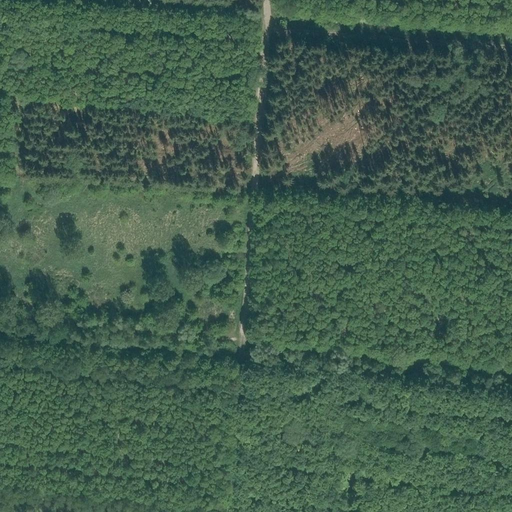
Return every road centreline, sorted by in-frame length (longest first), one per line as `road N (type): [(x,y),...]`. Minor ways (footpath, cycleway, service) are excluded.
road 1 (track): [(511,374),(0,316)]
road 2 (track): [(267,29),(511,48)]
